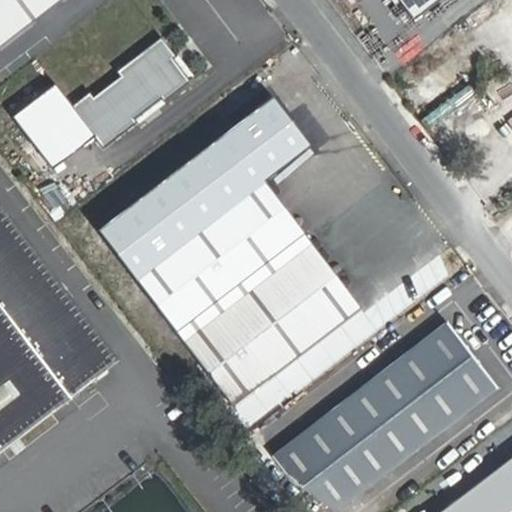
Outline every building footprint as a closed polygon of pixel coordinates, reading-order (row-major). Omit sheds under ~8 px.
[(0,0),(0,52),(66,0),(0,0)] [(441,0),(396,0),(413,21),(441,0)] [(62,82),(19,114),(58,165),(101,134),(107,142),(198,76),(168,36),(78,103),(62,82)] [(361,313),(261,181),(309,145),(272,96),(96,230),(234,410),(361,313)] [(36,281),(0,233),(0,267),(85,378),(101,366),(36,281)] [(0,267),(0,443),(85,378),(0,267)] [(456,321),(280,444),(327,511),(333,511),(506,392),(456,321)] [(511,511),(511,456),(439,511),(511,511)]
